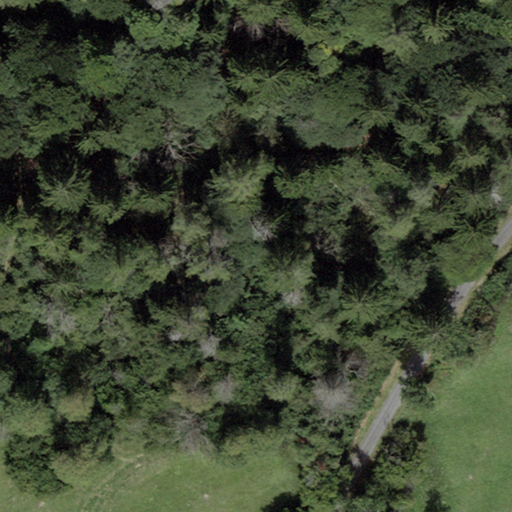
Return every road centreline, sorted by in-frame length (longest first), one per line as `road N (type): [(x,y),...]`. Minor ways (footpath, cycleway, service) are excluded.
road 1 (track): [(511,131),(445,130),(269,150),(0,139)]
road 2 (track): [(511,222),(332,511)]
